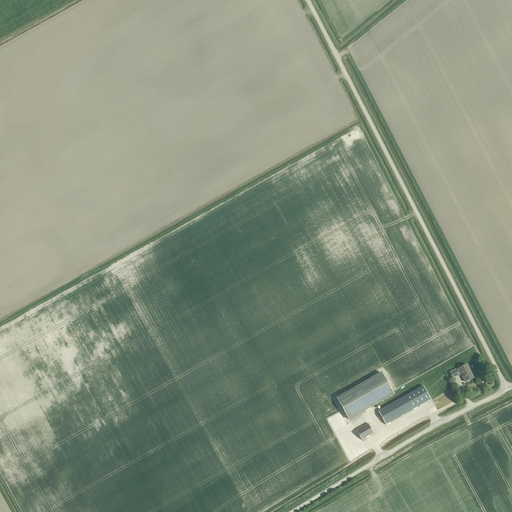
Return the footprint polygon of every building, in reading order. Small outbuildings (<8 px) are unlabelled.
[(466,382),(474,379),(467,365),(459,370),(460,371),(457,372),(456,370),(450,373),(453,379),(462,374),(466,382)] [(337,398),(350,421),(395,395),(382,373),(337,398)] [(379,412),(386,425),(403,416),(431,400),(424,387),(379,412)] [(402,392),(397,394),(398,396),(395,398),(396,400),(404,396),(402,392)] [(356,431),(362,441),(374,433),(368,424),(356,431)]
